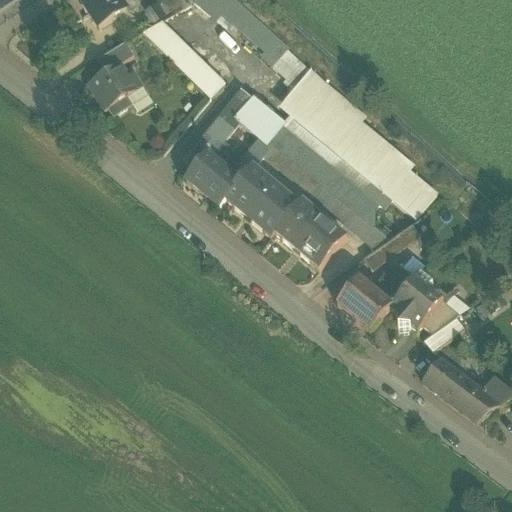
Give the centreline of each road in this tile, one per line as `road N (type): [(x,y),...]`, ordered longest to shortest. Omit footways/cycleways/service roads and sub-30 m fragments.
road 1 (residential): [(511,480),(0,73)]
road 2 (track): [(511,214),(264,0)]
road 3 (unknown): [(149,195),(258,77)]
